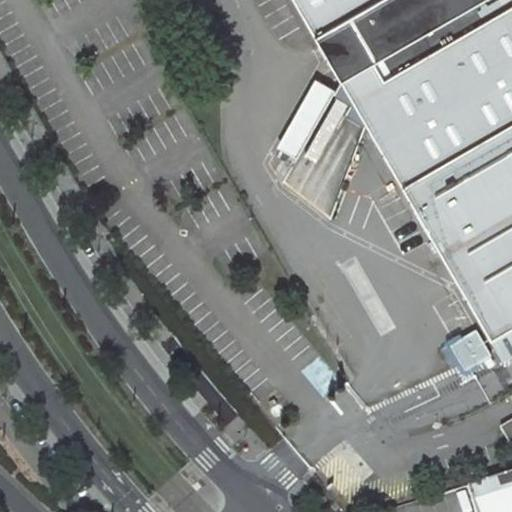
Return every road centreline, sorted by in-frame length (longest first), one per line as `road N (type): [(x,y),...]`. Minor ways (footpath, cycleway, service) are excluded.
road 1 (primary): [(252,502),(144,383),(70,277),(0,152)]
road 2 (primary): [(0,329),(140,511)]
